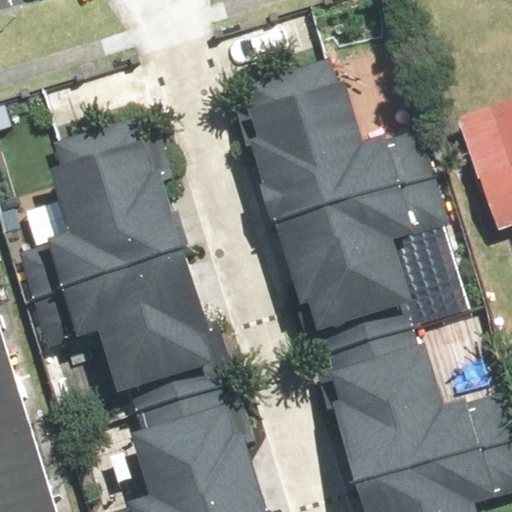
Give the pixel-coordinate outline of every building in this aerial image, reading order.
[(397,220),(375,136),(350,143),(327,63),(223,93),(273,256),(397,220)] [(511,108),(478,120),(511,223),(511,108)] [(55,238),(30,246),(52,318),(175,280),(128,131),(64,151),(73,179),(40,189),(55,238)] [(404,243),(397,220),(273,256),(311,385),(418,354),(387,248),(404,243)] [(78,511),(0,257),(0,511),(78,511)] [(175,280),(52,318),(63,349),(81,344),(97,398),(200,367),(175,280)] [(474,473),(455,401),(430,408),(418,354),(311,385),(353,508),(474,473)] [(138,491),(113,499),(116,511),(253,511),(211,381),(144,402),(154,431),(121,441),(138,491)] [(485,511),(474,473),(353,508),(354,511),(485,511)]
